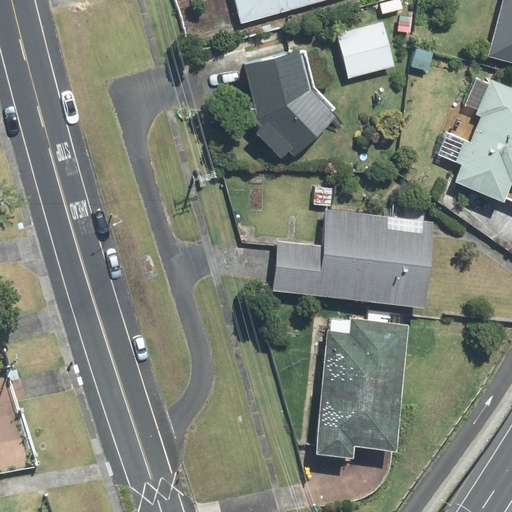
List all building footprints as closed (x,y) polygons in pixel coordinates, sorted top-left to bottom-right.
[(225,0),(233,26),(325,0),(225,0)] [(511,0),(495,0),(482,55),(511,62),(511,0)] [(380,23),(330,35),(342,79),(391,66),(380,23)] [(234,61),(246,119),(284,157),(330,112),(303,85),(296,49),(234,61)] [(511,89),(469,72),(456,103),(475,111),(465,138),(445,130),(435,155),(454,163),(447,181),(505,205),(511,187),(511,89)] [(272,239),(266,291),(417,307),(426,217),(319,206),(315,244),(272,239)] [(322,312),(307,452),(346,457),(347,445),(388,449),(402,320),(322,312)]
